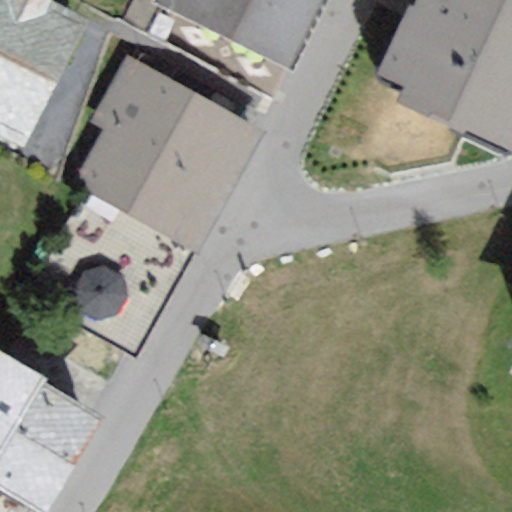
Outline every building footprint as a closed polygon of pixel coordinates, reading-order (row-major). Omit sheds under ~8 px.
[(86,19),(47,0),(0,0),(0,136),(24,149),(86,19)] [(322,0),(154,0),(152,4),(291,67),(322,0)] [(511,0),(414,0),(412,5),(407,4),(375,75),(401,87),(396,100),(463,133),(466,129),(511,149),(511,0)] [(262,130),(126,54),(89,121),(103,128),(77,171),(91,192),(196,253),(262,130)] [(131,355),(196,253),(91,192),(77,171),(10,289),(131,355)] [(0,487),(40,511),(41,511),(100,416),(0,354),(0,487)]
